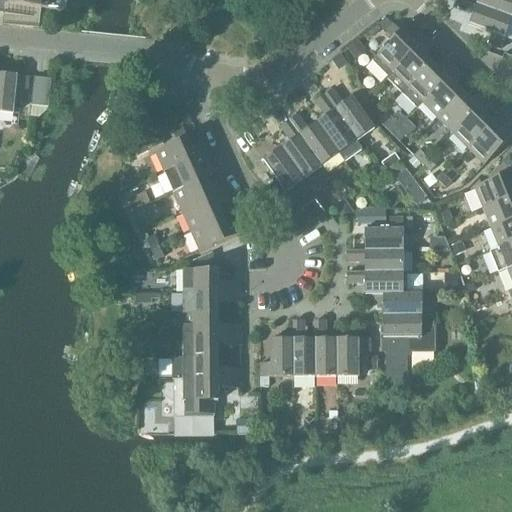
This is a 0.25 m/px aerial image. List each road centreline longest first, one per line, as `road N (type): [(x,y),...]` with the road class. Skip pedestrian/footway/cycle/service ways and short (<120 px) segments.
road 1 (residential): [(254,276),(294,272),(298,253),(215,124),(215,72)]
road 2 (residential): [(215,72),(250,76),(289,63),(370,0)]
road 3 (residential): [(215,72),(143,50),(74,44)]
road 4 (residential): [(511,73),(468,55),(412,0)]
